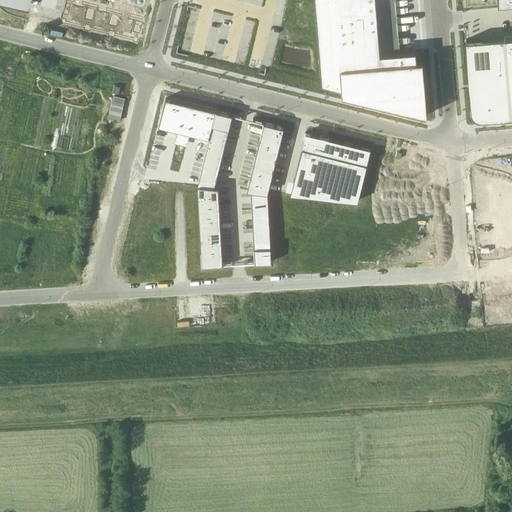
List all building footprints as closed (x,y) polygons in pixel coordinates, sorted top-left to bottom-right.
[(70,0),(68,0),(63,22),(87,28),(93,5),(70,0)] [(315,0),(322,81),(342,86),(342,93),(427,114),(423,59),(417,59),(416,49),(380,52),(375,0),(315,0)] [(93,5),(87,28),(111,34),(117,12),(93,5)] [(117,12),(111,34),(135,41),(141,18),(117,12)] [(511,35),(465,39),(471,109),(471,110),(471,111),(471,113),(472,114),(473,115),(474,115),(475,116),(476,117),(477,117),(478,118),(479,118),(480,118),(481,118),(511,115),(511,35)] [(119,93),(121,86),(114,85),(112,92),(119,93)] [(124,100),(112,97),(108,114),(120,117),(124,100)] [(166,97),(159,125),(209,137),(216,110),(166,97)] [(216,110),(213,124),(229,128),(233,114),(216,110)] [(264,121),(260,136),(280,141),(281,141),(284,126),(264,121)] [(213,124),(210,134),(226,137),(229,128),(213,124)] [(294,178),(291,193),(358,200),(371,148),(306,132),(302,148),(294,178)] [(210,134),(208,143),(224,147),(226,137),(210,134)] [(260,136),(258,146),(278,151),(280,141),(260,136)] [(208,143),(206,153),(222,157),(224,147),(208,143)] [(258,146),(255,157),(275,162),(278,151),(258,146)] [(206,153),(203,163),(219,167),(222,157),(206,153)] [(255,157),(253,168),(272,173),(275,162),(255,157)] [(203,163),(201,172),(217,176),(219,167),(203,163)] [(253,168),(250,177),(270,182),(272,173),(253,168)] [(201,172),(198,185),(214,186),(217,176),(201,172)] [(250,177),(247,190),(251,191),(268,192),(270,182),(250,177)] [(214,186),(198,185),(199,198),(219,197),(218,186),(214,186)] [(268,192),(251,191),(252,201),(268,200),(268,192)] [(219,197),(199,198),(199,208),(219,207),(219,197)] [(268,200),(252,201),(252,209),(269,208),(268,200)] [(219,207),(199,208),(200,219),(220,218),(219,207)] [(269,208),(252,209),(253,218),(269,217),(269,208)] [(269,217),(253,218),(253,228),(270,227),(269,217)] [(220,218),(200,219),(200,229),(221,228),(220,218)] [(270,227),(253,228),(254,238),(270,237),(270,227)] [(221,228),(200,229),(201,240),(221,239),(221,228)] [(270,237),(254,238),(254,247),(254,248),(271,247),(271,246),(270,237)] [(221,239),(201,240),(201,250),(222,249),(221,239)] [(254,247),(255,262),(272,261),(271,246),(271,247),(254,248),(254,247)] [(201,250),(202,265),(223,264),(222,249),(201,250)]
